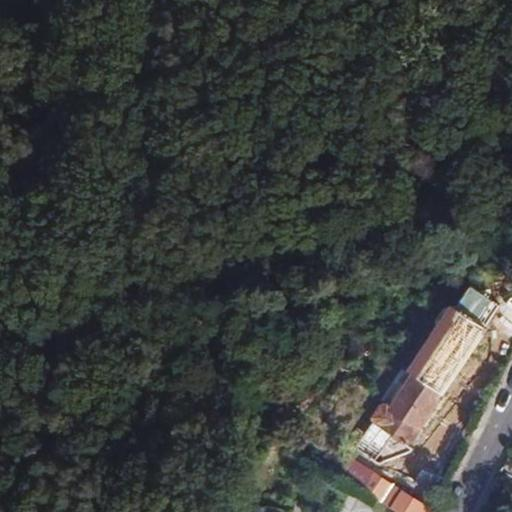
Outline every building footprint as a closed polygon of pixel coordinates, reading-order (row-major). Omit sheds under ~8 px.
[(407,456),(409,452),(404,448),(418,430),(420,432),(445,395),(418,376),(408,390),(394,409),(388,405),(382,406),(373,420),(374,421),(355,448),(380,465),(407,456)] [(385,402),(388,405),(394,409),(408,390),(399,383),(385,402)] [(415,482),(436,447),(418,436),(409,452),(415,455),(403,475),(415,482)] [(451,456),(436,447),(415,482),(430,491),(451,456)] [(344,476),(401,511),(434,511),(353,461),(344,476)]
